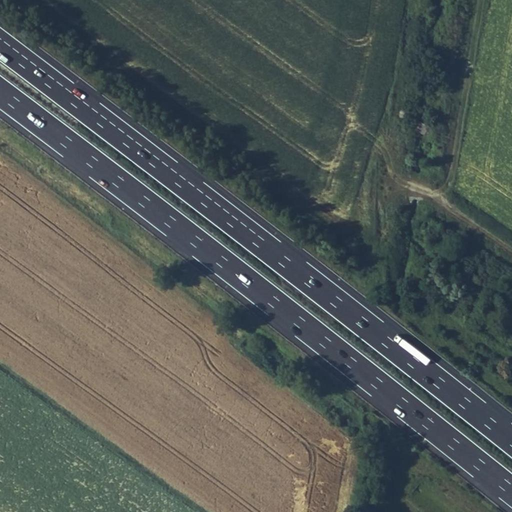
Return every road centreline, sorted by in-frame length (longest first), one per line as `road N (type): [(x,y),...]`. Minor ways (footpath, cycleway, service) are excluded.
road 1 (motorway): [(0,88),(511,491)]
road 2 (motorway): [(511,440),(0,40)]
road 3 (track): [(511,252),(396,181)]
